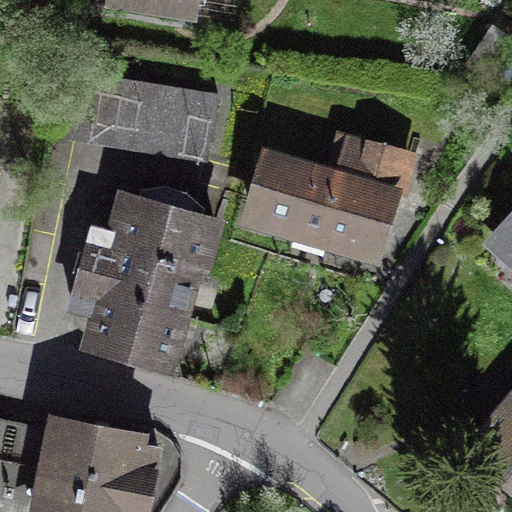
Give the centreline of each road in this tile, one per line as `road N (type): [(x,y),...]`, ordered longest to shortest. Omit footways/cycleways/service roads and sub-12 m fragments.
road 1 (residential): [(241,441),(144,406),(0,373)]
road 2 (residential): [(350,511),(241,441)]
